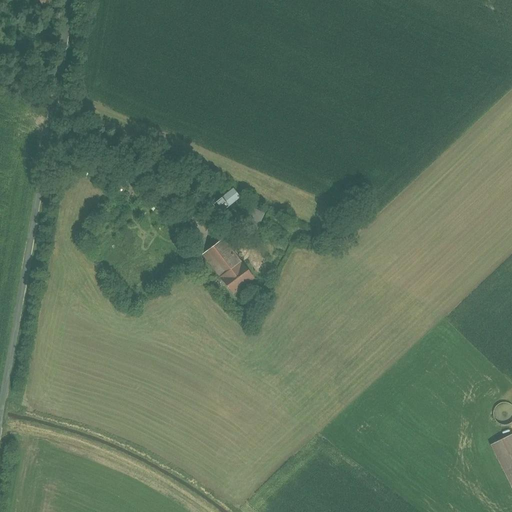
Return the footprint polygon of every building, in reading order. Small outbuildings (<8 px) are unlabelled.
[(211,206),(219,217),(241,201),(233,191),(211,206)] [(242,226),(254,231),(261,213),(250,208),(242,226)] [(223,240),(203,256),(234,295),(254,280),(223,240)] [(511,407),(508,405),(503,404),(499,405),(496,408),(494,411),(493,416),(495,420),(497,423),(501,425),(505,426),(509,424),(511,422),(511,407)] [(511,433),(489,445),(511,491),(511,433)]
